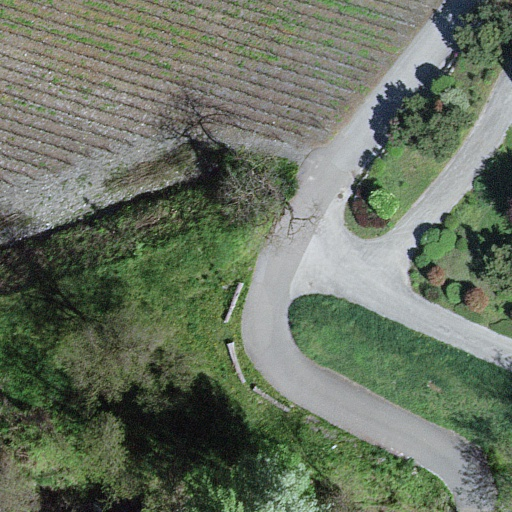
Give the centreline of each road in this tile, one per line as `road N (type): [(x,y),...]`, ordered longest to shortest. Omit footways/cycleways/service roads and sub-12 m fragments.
road 1 (residential): [(479,511),(461,464),(296,377),(273,350),(267,298),(287,243),(336,165),(468,0)]
road 2 (track): [(336,165),(239,155),(149,166),(0,218)]
